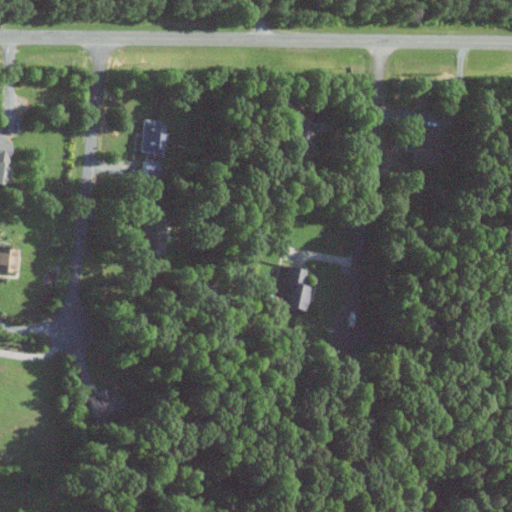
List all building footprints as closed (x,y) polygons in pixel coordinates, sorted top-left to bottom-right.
[(287,162),(309,165),(315,117),(293,115),(287,162)] [(159,153),(160,121),(139,120),(138,152),(159,153)] [(409,161),(431,162),(434,128),(412,126),(409,161)] [(0,183),(5,184),(8,164),(5,164),(8,142),(0,140),(0,183)] [(139,184),(154,185),(155,160),(140,159),(139,184)] [(158,254),(163,223),(141,219),(137,250),(158,254)] [(303,269),(283,264),(274,303),(302,310),(308,286),(299,284),(303,269)] [(92,418),(120,408),(112,386),(84,396),(92,418)]
